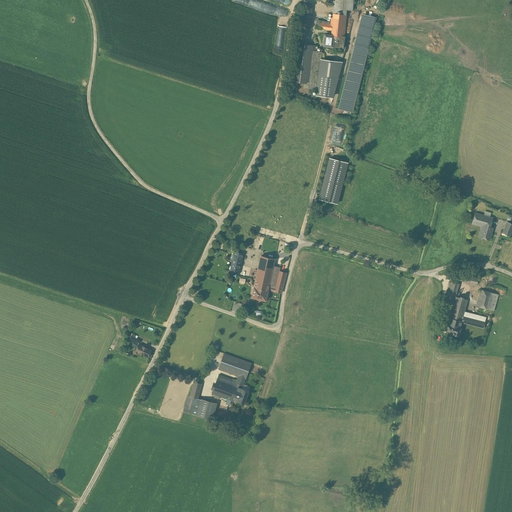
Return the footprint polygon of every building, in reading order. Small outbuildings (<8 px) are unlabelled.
[(353,0),(318,0),(333,4),(331,36),(345,37),(347,10),(353,11),(353,0)] [(312,6),(303,5),(302,26),(310,27),(312,6)] [(369,21),(359,20),(356,35),(365,37),(369,21)] [(345,38),(324,35),(323,47),(333,49),(333,47),(343,49),(345,38)] [(315,45),(293,42),(287,81),(308,84),(307,88),(315,89),(314,96),(335,99),(344,63),(319,60),(320,52),(314,51),(315,45)] [(354,45),(338,109),(353,113),(369,49),(354,45)] [(319,199),(337,204),(347,163),(330,158),(319,199)] [(493,218),(475,213),(471,224),(481,226),(478,237),(490,240),(493,229),(491,228),(493,218)] [(511,226),(506,224),(502,235),(510,238),(511,231),(511,226)] [(243,254),(235,252),(230,272),(238,273),(243,254)] [(260,256),(255,283),(269,286),(273,267),(275,260),(260,256)] [(280,268),(273,267),(269,286),(268,290),(281,293),(286,273),(279,271),(280,268)] [(460,281),(477,284),(478,278),(461,275),(460,281)] [(444,301),(453,303),(458,284),(449,282),(444,301)] [(255,283),(252,298),(266,301),(268,290),(269,286),(255,283)] [(481,290),(476,306),(493,312),(498,295),(481,290)] [(458,335),(468,299),(456,295),(446,331),(454,333),(454,334),(458,335)] [(485,322),(463,316),(461,323),(483,330),(485,322)] [(152,350),(139,344),(135,352),(148,359),(152,350)] [(251,363),(224,354),(218,369),(238,376),(237,380),(233,379),(232,380),(218,375),(217,379),(241,389),(251,363)] [(241,389),(217,379),(212,393),(237,402),(242,389),(241,389)] [(201,384),(194,382),(190,396),(188,396),(183,412),(212,420),(216,403),(197,398),(201,384)] [(248,391),(242,389),(237,402),(244,404),(248,391)]
